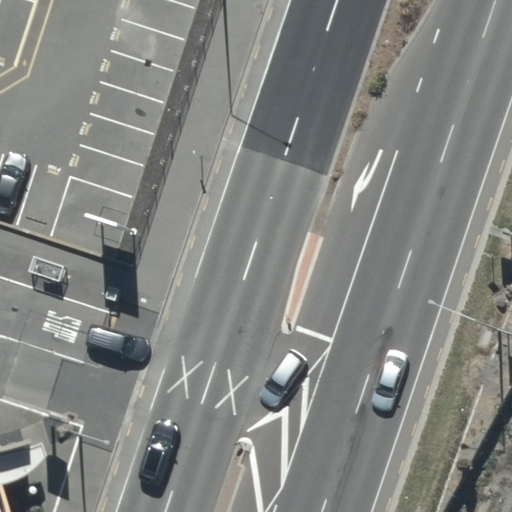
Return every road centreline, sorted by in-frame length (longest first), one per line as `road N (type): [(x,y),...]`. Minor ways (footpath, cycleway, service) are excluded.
road 1 (trunk): [(497,0),(323,511)]
road 2 (trunk): [(474,0),(374,165),(305,358),(259,391),(212,392)]
road 3 (trunk): [(212,392),(342,0)]
road 4 (trunk): [(171,511),(212,392)]
